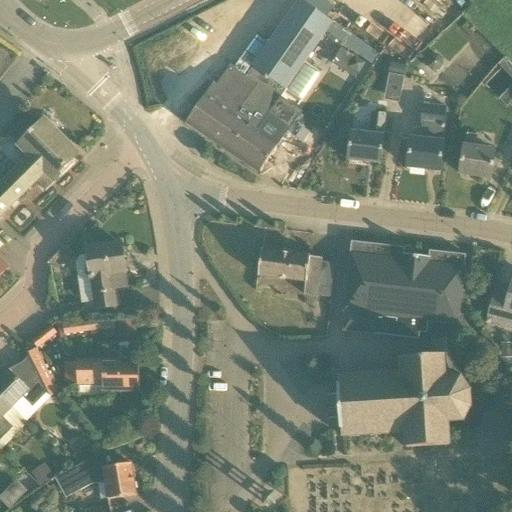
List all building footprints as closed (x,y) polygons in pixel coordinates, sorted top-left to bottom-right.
[(258,131),(326,32),(333,23),(325,17),(332,6),(322,0),(304,0),(303,2),(299,0),(246,78),(230,67),(216,87),(213,85),(186,124),(258,173),(278,145),(258,131)] [(343,53),(339,62),(330,57),(321,77),(351,91),(364,62),(343,53)] [(390,74),(385,99),(399,102),(404,77),(390,74)] [(420,140),(410,139),(407,167),(440,171),(443,143),(442,143),(446,108),(423,105),(421,124),(422,124),(420,140)] [(380,165),(383,136),(385,115),(372,113),(369,134),(351,132),(348,161),(380,165)] [(29,157),(0,185),(0,216),(44,172),(52,180),(79,153),(45,120),(18,146),(29,157)] [(491,179),(495,152),(475,149),(477,136),(466,134),(464,147),(459,174),(491,179)] [(337,242),(352,242),(352,230),(338,230),(337,242)] [(125,273),(121,244),(104,247),(103,244),(92,246),(93,249),(87,249),(96,310),(116,307),(112,275),(125,273)] [(304,295),(317,296),(322,258),(261,251),(258,277),(305,283),(304,295)] [(351,254),(344,312),(343,331),(375,335),(378,315),(457,325),(464,267),(430,263),(430,258),(402,255),(402,259),(351,254)] [(330,298),(331,283),(323,283),(322,297),(330,298)] [(511,283),(509,295),(496,291),(487,323),(511,329),(511,283)] [(75,304),(59,307),(62,322),(78,319),(75,304)] [(137,342),(135,319),(116,320),(118,344),(137,342)] [(99,321),(63,326),(65,336),(117,329),(115,320),(100,322),(99,321)] [(433,341),(434,348),(434,356),(401,358),(402,374),(338,378),(339,385),(337,385),(338,395),(328,396),(330,420),(339,420),(340,429),(342,437),(405,433),(406,448),(449,446),(449,427),(448,422),(462,421),(464,425),(466,424),(464,420),(470,408),(474,409),(474,407),(470,406),(469,393),(474,392),(473,390),(469,390),(459,380),(462,377),(460,375),(458,339),(433,341)] [(5,367),(0,371),(0,395),(13,408),(23,398),(33,408),(48,393),(30,356),(12,373),(5,367)] [(123,361),(77,361),(77,385),(103,385),(103,392),(139,391),(139,364),(123,364),(123,361)] [(3,418),(13,408),(0,395),(0,441),(13,428),(3,418)] [(136,496),(131,464),(107,468),(105,452),(69,471),(80,491),(92,485),(105,483),(108,500),(136,496)] [(0,499),(0,500),(9,510),(15,504),(5,494),(0,499)]
